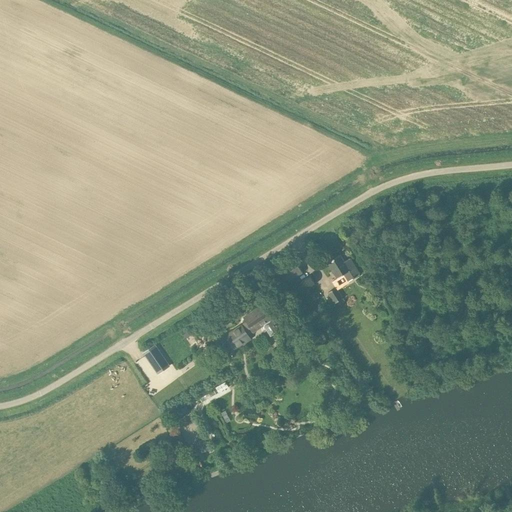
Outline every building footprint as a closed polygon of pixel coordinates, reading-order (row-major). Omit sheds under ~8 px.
[(344,274),(349,282),(360,275),(350,259),(344,262),(340,255),(328,262),(338,278),(344,274)] [(274,272),(282,286),(303,273),(294,259),(274,272)] [(296,296),(315,284),(310,276),(291,287),(296,296)] [(364,278),(361,285),(368,288),(371,281),(364,278)] [(336,288),(328,293),(333,301),(335,303),(342,298),(341,296),(339,293),(336,288)] [(278,331),(272,320),(262,306),(243,318),(247,322),(242,325),(226,336),(235,349),(251,339),(248,334),(253,331),(253,333),(264,326),(271,336),(278,331)] [(191,333),(186,337),(191,344),(196,341),(191,333)] [(155,345),(143,353),(158,375),(170,367),(155,345)] [(226,382),(215,388),(218,393),(229,387),(226,382)] [(185,403),(169,412),(174,421),(190,412),(185,403)]
